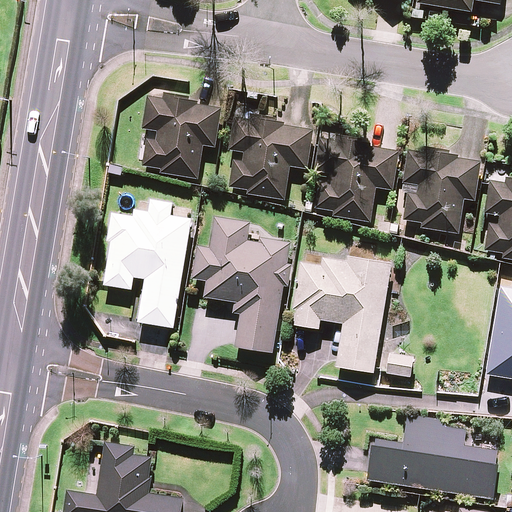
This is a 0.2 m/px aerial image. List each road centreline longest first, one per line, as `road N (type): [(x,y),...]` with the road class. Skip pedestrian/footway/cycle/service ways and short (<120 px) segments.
road 1 (residential): [(18,363),(267,414),(296,456),(288,511)]
road 2 (secondary): [(74,8),(18,306),(18,363)]
road 3 (residential): [(268,41),(511,80)]
road 4 (residential): [(74,8),(268,41)]
